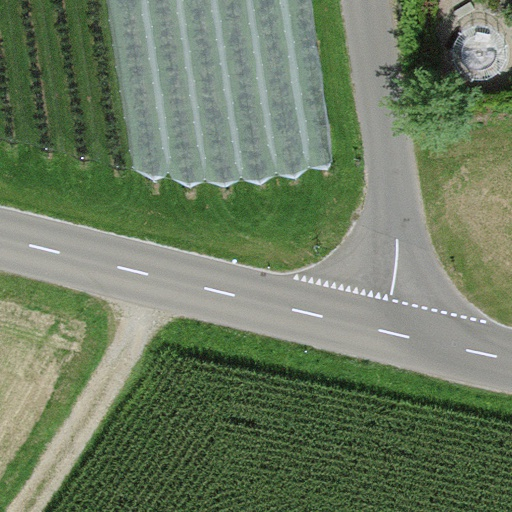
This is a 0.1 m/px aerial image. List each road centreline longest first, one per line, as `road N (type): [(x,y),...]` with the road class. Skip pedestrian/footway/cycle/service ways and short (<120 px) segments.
road 1 (tertiary): [(385,333),(0,241)]
road 2 (unclassified): [(385,333),(400,241),(368,0)]
road 3 (track): [(24,511),(171,282)]
road 4 (tertiary): [(511,360),(385,333)]
